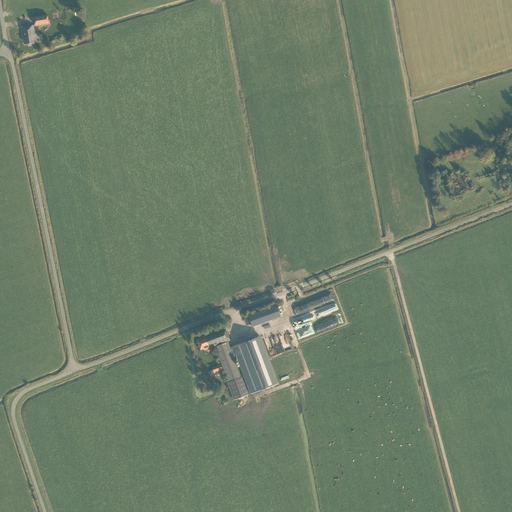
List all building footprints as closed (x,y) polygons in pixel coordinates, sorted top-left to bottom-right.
[(34,17),(35,25),(48,23),(47,15),(34,17)] [(26,45),(34,43),(33,36),(35,36),(33,26),(34,26),(33,25),(21,27),(23,39),(24,39),(24,41),(25,41),(26,45)] [(248,315),(252,326),(281,316),(277,304),(248,315)] [(241,378),(227,342),(230,340),(225,326),(201,335),(202,337),(196,340),(200,350),(203,349),(204,350),(214,346),(228,382),(228,383),(234,400),(248,395),(241,377),(241,378)] [(232,347),(250,393),(277,383),(260,336),(232,347)]
